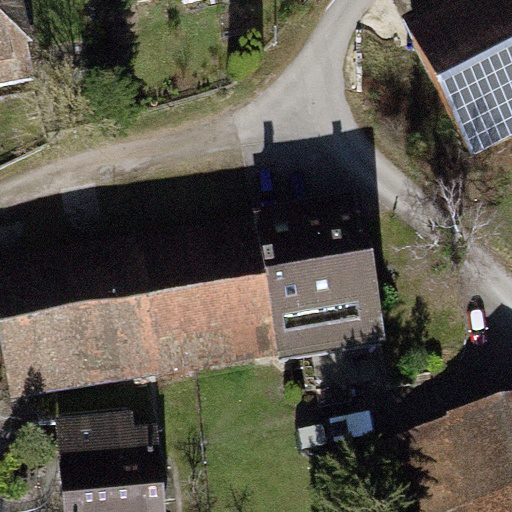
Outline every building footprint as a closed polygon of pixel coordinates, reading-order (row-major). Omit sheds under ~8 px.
[(18,0),(0,0),(0,92),(38,83),(18,0)] [(511,134),(511,0),(454,0),(383,38),(452,167),(511,134)] [(362,216),(0,272),(0,284),(18,398),(382,341),(362,216)] [(133,414),(62,419),(68,511),(166,511),(162,445),(135,447),(133,414)] [(511,511),(511,414),(427,433),(443,511),(511,511)]
